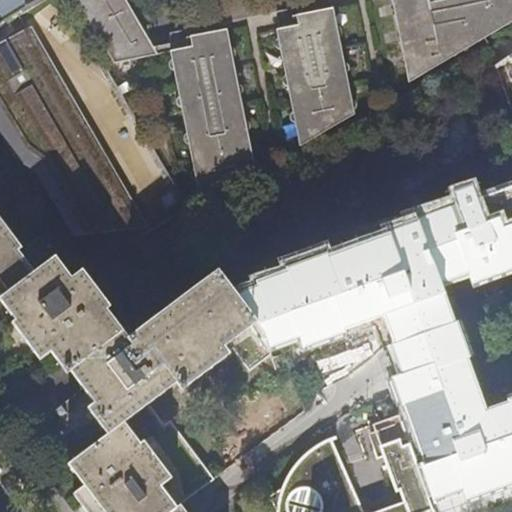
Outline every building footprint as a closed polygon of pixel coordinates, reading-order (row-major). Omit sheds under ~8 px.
[(0,0),(0,14),(4,21),(38,0),(0,0)] [(157,53),(125,0),(78,0),(114,61),(157,53)] [(511,0),(392,0),(408,81),(511,20),(511,0)] [(276,29),(299,144),(354,113),(331,1),(276,11),(279,29),(276,29)] [(489,48),(511,33),(511,21),(483,39),(489,48)] [(253,171),(226,28),(218,30),(217,23),(170,32),(173,49),(170,50),(200,203),(253,171)] [(0,208),(39,180),(70,233),(128,228),(140,221),(28,32),(0,47),(0,137),(13,161),(17,163),(0,175),(0,208)] [(511,55),(495,67),(511,116),(511,55)] [(442,292),(438,281),(460,273),(467,271),(470,281),(511,266),(511,186),(476,199),(471,185),(455,190),(461,205),(417,221),(418,225),(257,283),(258,286),(250,289),(266,335),(269,344),(299,334),(303,344),(384,315),(395,345),(400,359),(405,373),(464,353),(459,338),(454,325),(442,292)] [(164,209),(176,202),(169,190),(157,197),(164,209)] [(0,298),(34,273),(18,252),(22,249),(0,220),(0,298)] [(34,273),(0,298),(0,299),(10,313),(16,320),(12,323),(27,342),(39,359),(50,352),(66,372),(70,370),(94,402),(87,407),(92,413),(108,435),(124,423),(176,383),(183,391),(230,355),(224,347),(257,323),(237,296),(218,271),(128,338),(107,310),(110,307),(82,271),(72,279),(55,258),(34,273)] [(266,335),(250,289),(243,291),(237,296),(257,323),(266,335)] [(266,335),(257,323),(224,347),(230,355),(183,391),(176,383),(124,423),(140,444),(143,442),(171,478),(160,486),(176,508),(181,504),(191,496),(192,497),(213,481),(170,424),(191,408),(189,405),(242,364),(249,373),(273,355),(269,344),(266,335)] [(511,400),(485,410),(464,353),(405,373),(395,377),(418,441),(424,456),(422,457),(425,465),(422,466),(433,496),(459,487),(462,498),(511,480),(511,400)] [(433,511),(418,467),(422,466),(425,465),(422,457),(415,459),(409,444),(401,420),(369,432),(378,457),(384,455),(397,490),(400,489),(407,506),(389,511),(369,511),(336,436),(322,443),(309,451),(298,462),(293,469),(285,483),(287,486),(269,496),(278,511),(433,511)] [(124,423),(108,435),(68,465),(84,486),(73,494),(86,511),(170,511),(176,508),(160,486),(171,478),(143,442),(140,444),(124,423)]
